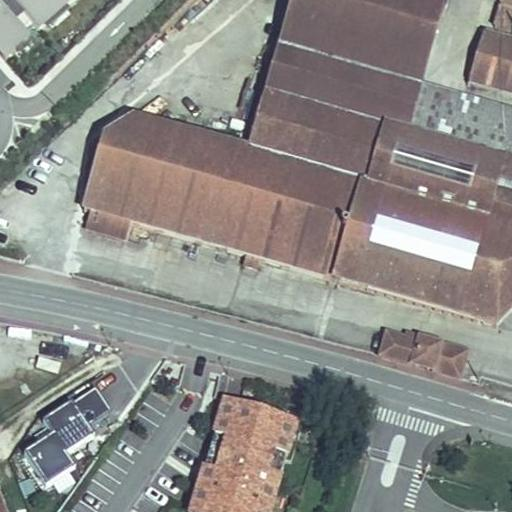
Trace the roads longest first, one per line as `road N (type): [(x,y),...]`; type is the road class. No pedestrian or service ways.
road 1 (tertiary): [(0,290),(191,331),(511,421)]
road 2 (residential): [(135,0),(5,119)]
